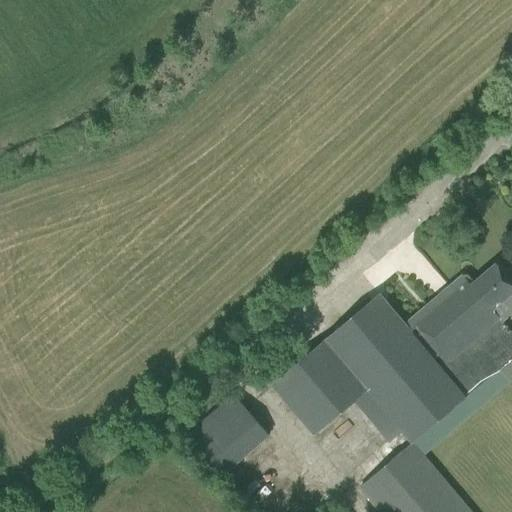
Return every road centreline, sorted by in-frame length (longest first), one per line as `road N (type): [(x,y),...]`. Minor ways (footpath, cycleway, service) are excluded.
road 1 (unclassified): [(203,393),(511,117)]
road 2 (track): [(48,511),(203,393)]
